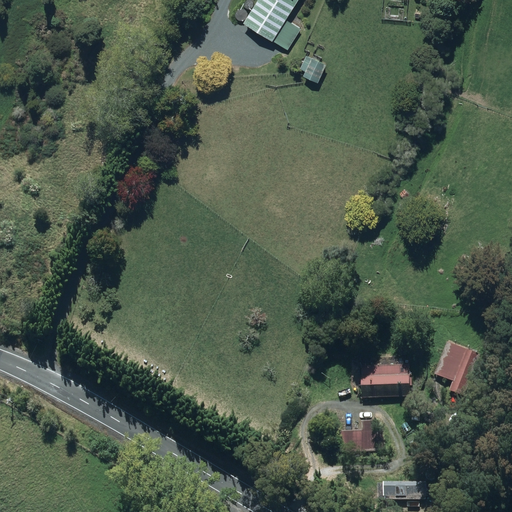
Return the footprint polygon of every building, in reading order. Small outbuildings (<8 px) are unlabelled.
[(299,0),(259,0),(245,23),(289,50),(302,28),(288,19),(299,0)] [(308,69),(305,75),(319,82),(327,64),(307,55),(302,67),(308,69)] [(481,355),(448,342),(437,375),(454,382),(450,391),(465,396),(479,360),(481,355)] [(411,365),(362,367),(364,398),(412,396),(411,365)] [(363,431),(342,432),(343,454),(384,452),(384,430),(376,430),(376,421),(362,422),(363,431)]
